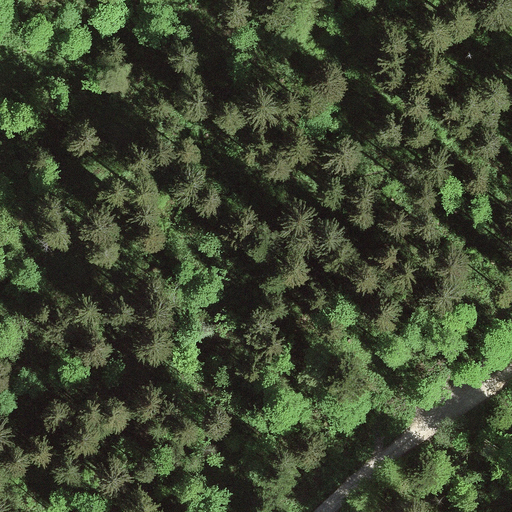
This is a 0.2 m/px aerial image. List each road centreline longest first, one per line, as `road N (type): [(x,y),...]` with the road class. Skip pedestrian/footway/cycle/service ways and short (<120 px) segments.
road 1 (track): [(323,511),(423,428)]
road 2 (track): [(423,428),(511,341)]
